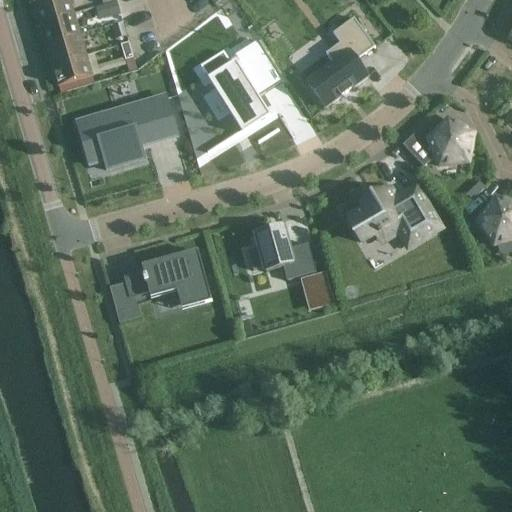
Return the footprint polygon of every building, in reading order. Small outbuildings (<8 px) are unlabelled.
[(49,0),(33,5),(39,26),(73,16),(68,0),(49,0)] [(116,3),(104,6),(108,19),(120,15),(116,3)] [(39,26),(45,46),(80,36),(73,16),(39,26)] [(375,49),(353,20),(332,36),(339,45),(325,56),(332,65),(306,84),(325,110),(367,79),(355,63),(375,49)] [(126,38),(122,25),(114,28),(118,40),(126,38)] [(45,46),(51,67),(86,57),(80,36),(45,46)] [(121,47),(125,62),(133,60),(128,44),(121,47)] [(228,61),(205,76),(243,137),(271,119),(258,99),(283,84),(265,56),(241,72),(236,64),(231,67),(228,61)] [(51,67),(58,89),(92,79),(86,57),(51,67)] [(76,123),(91,173),(106,168),(107,173),(144,161),(138,143),(175,131),(164,97),(76,123)] [(474,135),(448,121),(437,131),(429,122),(403,147),(423,169),(435,159),(439,168),(468,164),(470,156),(474,153),(474,148),(472,143),(474,135)] [(364,209),(347,219),(362,244),(377,235),(379,237),(381,236),(380,234),(394,225),(408,249),(440,230),(426,207),(417,191),(416,190),(415,191),(397,201),(390,190),(374,199),(373,199),(374,200),(368,203),(367,203),(368,203),(362,206),(364,209)] [(511,205),(495,199),(477,223),(494,248),(511,242),(511,205)] [(283,269),(287,283),(316,275),(308,246),(289,251),(283,230),(256,237),(259,250),(248,253),(253,273),(265,270),(266,274),(283,269)] [(142,271),(123,276),(125,286),(130,301),(135,300),(149,296),(185,286),(191,306),(209,301),(196,256),(142,271)]
